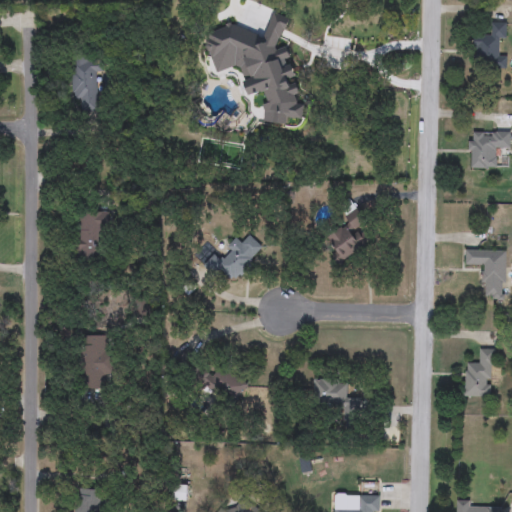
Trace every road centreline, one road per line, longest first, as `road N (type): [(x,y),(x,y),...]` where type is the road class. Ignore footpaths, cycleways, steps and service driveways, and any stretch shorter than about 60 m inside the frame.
road 1 (residential): [(419,511),(433,0)]
road 2 (residential): [(29,32),(29,511)]
road 3 (residential): [(423,312),(282,310)]
